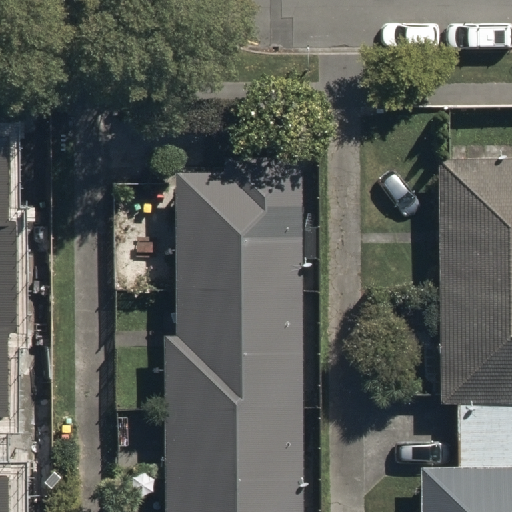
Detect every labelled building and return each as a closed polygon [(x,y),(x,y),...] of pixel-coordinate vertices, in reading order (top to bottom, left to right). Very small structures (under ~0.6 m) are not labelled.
[(9,221),(8,138),(0,138),(0,418),(9,418),(8,332),(17,332),(16,220),(9,221)] [(170,335),(158,335),(159,511),(297,511),(294,153),(217,154),(218,172),(168,173),(170,335)] [(511,156),(435,156),(435,403),(454,402),(511,402),(511,156)] [(511,402),(454,402),(454,471),(511,471),(511,402)] [(511,511),(511,471),(454,471),(417,472),(417,511),(511,511)]
